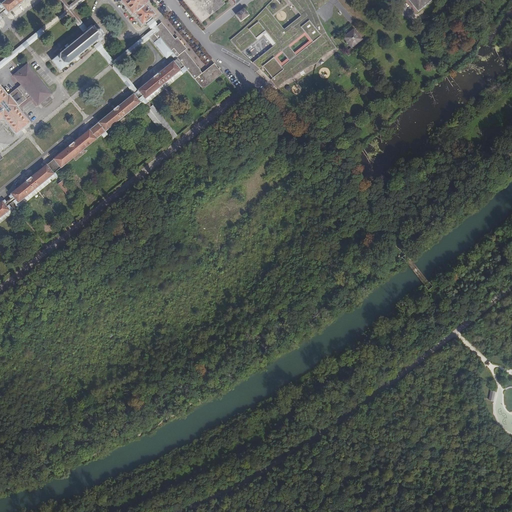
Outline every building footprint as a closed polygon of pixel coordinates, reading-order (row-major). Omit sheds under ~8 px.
[(0,67),(67,13),(82,31),(85,28),(71,10),(83,0),(75,0),(68,6),(62,0),(56,0),(65,9),(0,61),(0,67)] [(6,0),(1,5),(0,3),(0,8),(6,15),(23,1),(24,2),(26,0),(6,0)] [(142,25),(152,17),(154,15),(145,3),(147,1),(146,0),(120,0),(125,6),(123,8),(126,11),(128,9),(132,14),(134,14),(142,25)] [(186,0),(193,9),(203,0),(186,0)] [(221,4),(217,0),(203,0),(193,9),(202,20),(221,4)] [(409,0),(415,6),(414,7),(416,11),(430,0),(429,0),(409,0)] [(450,0),(438,10),(440,13),(456,0),(450,0)] [(236,15),(241,21),(248,15),(243,9),(236,15)] [(232,40),(235,44),(234,44),(240,51),(245,50),(260,37),(263,36),(272,46),(276,45),(274,38),(272,39),(269,27),(273,27),(272,25),(276,24),(277,23),(268,13),(262,19),(259,20),(262,17),(261,13),(232,40)] [(64,68),(93,44),(96,42),(98,43),(103,40),(101,37),(106,34),(103,31),(96,22),(93,25),(91,23),(85,28),(82,31),(84,33),(55,56),(64,68)] [(185,67),(188,69),(202,88),(223,72),(215,61),(201,72),(198,70),(200,68),(185,50),(186,48),(176,36),(175,38),(161,22),(158,23),(154,28),(157,31),(161,36),(174,53),(178,58),(185,67)] [(25,133),(0,153),(0,159),(54,115),(83,91),(112,68),(134,94),(137,91),(116,65),(157,31),(154,28),(113,61),(98,43),(96,42),(93,44),(109,64),(92,78),(28,130),(25,127),(22,130),(25,133)] [(343,38),(352,48),(362,40),(354,30),(343,38)] [(168,58),(174,53),(161,36),(155,41),(168,58)] [(137,91),(134,94),(117,107),(117,106),(112,111),(112,112),(73,143),(68,147),(68,148),(31,178),(30,177),(26,180),(27,181),(9,197),(18,208),(23,204),(20,201),(54,174),(56,177),(63,171),(60,168),(98,138),(100,140),(104,137),(102,135),(139,104),(141,107),(169,141),(176,135),(148,101),(146,98),(185,67),(178,58),(159,74),(157,73),(154,77),(137,91)] [(10,94),(19,105),(31,95),(39,105),(41,103),(50,95),(52,93),(28,64),(14,75),(22,84),(10,94)] [(146,98),(148,101),(188,69),(185,67),(146,98)] [(0,119),(3,118),(16,135),(22,130),(25,127),(31,123),(29,119),(28,120),(17,106),(19,105),(10,94),(8,96),(0,85),(0,119)] [(54,99),(50,95),(41,103),(44,107),(54,99)] [(102,135),(104,137),(141,107),(139,104),(102,135)] [(20,201),(23,204),(56,177),(54,174),(20,201)] [(62,179),(57,185),(66,194),(72,189),(62,179)] [(0,217),(9,210),(13,212),(15,210),(6,199),(0,203),(0,217)] [(0,217),(0,222),(13,212),(9,210),(0,217)]
